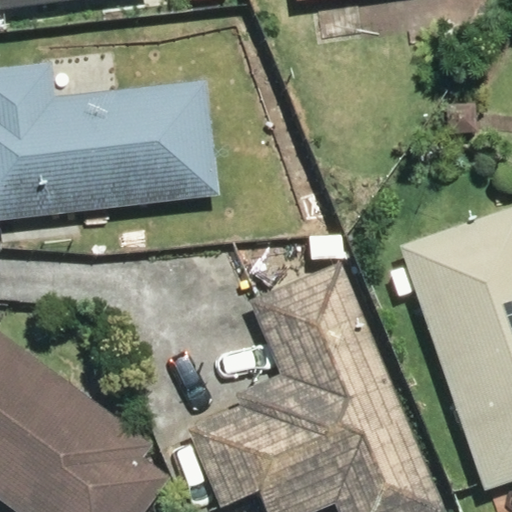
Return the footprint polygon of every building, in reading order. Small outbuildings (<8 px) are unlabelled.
[(190,0),(190,14),(232,14),(232,0),(190,0)] [(388,140),(382,10),(312,13),(317,143),(388,140)] [(0,222),(234,201),(222,80),(68,95),(65,64),(0,70),(0,222)] [(511,219),(413,250),(490,495),(511,488),(511,219)] [(280,386),(187,421),(220,511),(232,511),(267,499),(271,511),(312,511),(347,499),(351,511),(443,511),(349,260),(247,298),(280,386)] [(0,502),(13,511),(158,511),(178,485),(150,464),(160,451),(0,332),(0,502)]
